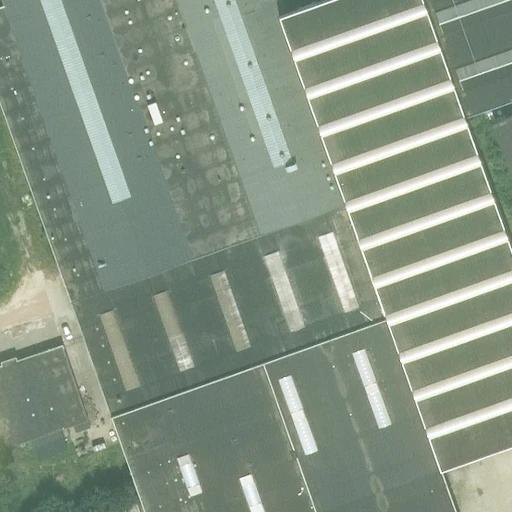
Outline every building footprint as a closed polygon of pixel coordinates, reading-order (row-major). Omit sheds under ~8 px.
[(511,0),(0,0),(0,98),(148,511),(461,511),(445,466),(282,14),(321,0),(426,0),(468,115),(511,99),(511,0)] [(426,0),(321,0),(282,14),(445,466),(511,441),(511,237),(468,115),(426,0)] [(511,178),(511,113),(490,122),(511,178)] [(54,412),(60,430),(88,420),(63,344),(6,363),(25,421),(54,412)] [(0,449),(60,430),(54,412),(25,421),(6,363),(0,365),(0,449)]
